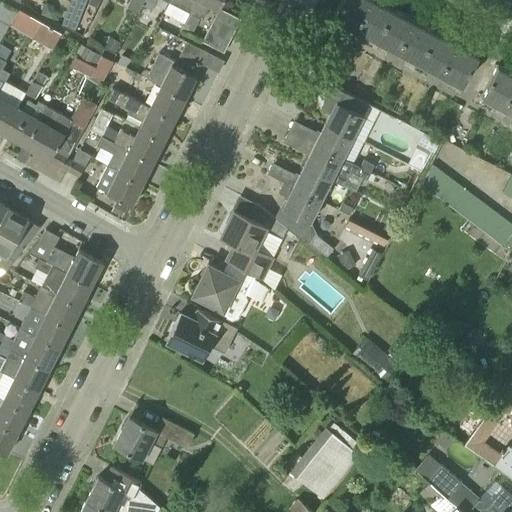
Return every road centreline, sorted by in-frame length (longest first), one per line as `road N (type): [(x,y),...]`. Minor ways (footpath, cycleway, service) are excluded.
road 1 (residential): [(153,257),(283,0)]
road 2 (residential): [(21,511),(153,257)]
road 3 (residential): [(153,257),(0,171)]
